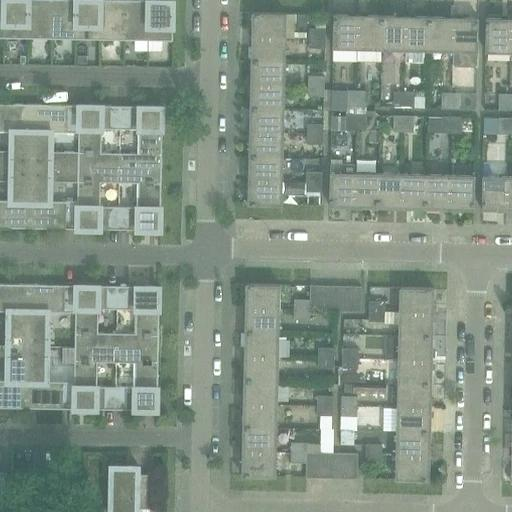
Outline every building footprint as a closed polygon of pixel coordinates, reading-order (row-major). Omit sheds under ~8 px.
[(3,0),(3,36),(27,37),(27,0),(3,0)] [(27,0),(27,37),(51,37),(51,0),(27,0)] [(51,0),(51,37),(75,38),(75,0),(51,0)] [(75,0),(75,38),(99,38),(99,0),(75,0)] [(99,0),(99,38),(123,38),(123,0),(99,0)] [(123,0),(123,38),(147,39),(147,0),(123,0)] [(147,0),(147,39),(172,39),(172,0),(147,0)] [(252,12),(251,29),(251,37),(285,37),(294,37),(294,25),(306,25),(306,14),(252,12)] [(357,15),(333,14),(332,47),(356,48),(357,15)] [(381,15),(357,15),(356,48),(380,49),(381,15)] [(405,16),(381,15),(380,49),(405,49),(405,16)] [(429,16),(405,16),(405,49),(429,50),(429,16)] [(454,17),(429,16),(429,50),(453,50),(454,17)] [(478,18),(454,17),(453,50),(477,51),(478,18)] [(485,18),(485,38),(485,51),(509,51),(510,18),(485,18)] [(309,28),(309,38),(325,39),(325,29),(309,28)] [(285,37),(251,37),(250,61),(284,61),(285,37)] [(325,39),(309,38),(309,48),(325,49),(325,39)] [(284,61),(250,61),(250,85),(284,85),(284,61)] [(308,76),(308,86),(324,86),(324,76),(308,76)] [(284,85),(250,85),(249,109),(283,109),(284,85)] [(324,86),(308,86),(308,96),(324,96),(323,110),(331,111),(332,90),(324,89),(324,86)] [(347,91),(346,111),(356,111),(356,91),(347,91)] [(366,91),(356,91),(356,111),(366,111),(366,91)] [(404,92),(394,92),(394,108),(404,108),(404,92)] [(414,92),(404,92),(404,108),(414,108),(414,92)] [(452,93),(442,93),(441,109),(451,109),(452,93)] [(461,93),(452,93),(451,109),(461,109),(461,93)] [(508,94),(498,94),(498,110),(508,110),(508,94)] [(31,104),(0,103),(0,131),(11,131),(11,151),(0,150),(0,165),(11,166),(30,166),(31,104)] [(67,105),(31,104),(30,166),(77,167),(78,152),(50,152),(51,132),(78,133),(78,124),(67,124),(67,105)] [(78,105),(78,124),(78,133),(78,152),(77,167),(119,168),(119,153),(101,152),(101,128),(110,128),(110,105),(78,105)] [(162,106),(130,106),(130,129),(139,129),(138,153),(119,153),(119,168),(161,168),(162,106)] [(283,109),(249,109),(249,133),(282,133),(283,109)] [(356,111),(346,111),(345,130),(355,131),(356,111)] [(366,111),(356,111),(355,131),(366,131),(366,111)] [(403,116),(393,116),(393,132),(403,132),(403,116)] [(413,116),(403,116),(403,132),(413,132),(413,116)] [(441,133),(451,133),(451,117),(441,117),(441,133)] [(461,117),(451,117),(451,133),(472,133),(472,120),(461,120),(461,117)] [(498,134),(508,134),(508,118),(498,118),(498,134)] [(323,124),(307,124),(307,134),(323,134),(323,124)] [(282,133),(249,133),(248,157),(282,157),(282,133)] [(323,134),(307,134),(307,144),(323,144),(323,134)] [(282,157),(248,157),(248,181),(281,181),(282,157)] [(30,166),(11,166),(0,165),(0,180),(10,181),(10,200),(0,199),(0,227),(29,228),(30,166)] [(77,167),(30,166),(29,228),(65,229),(66,209),(77,209),(77,201),(50,201),(50,181),(77,182),(77,167)] [(77,167),(77,182),(77,201),(77,209),(76,229),(108,229),(108,206),(100,206),(100,182),(119,183),(119,168),(77,167)] [(161,168),(119,168),(119,183),(138,183),(137,207),(129,207),(128,230),(160,230),(161,168)] [(306,172),(305,182),(322,182),(322,172),(306,172)] [(330,172),(329,186),(329,206),(352,207),(353,173),(330,172)] [(377,173),(353,173),(352,207),(376,207),(377,173)] [(401,174),(377,173),(376,207),(401,208),(401,174)] [(426,175),(401,174),(401,208),(425,208),(426,175)] [(450,175),(426,175),(425,208),(449,209),(450,175)] [(474,176),(450,175),(449,209),(473,209),(474,176)] [(482,176),(482,190),(481,210),(505,210),(506,176),(482,176)] [(281,181),(248,181),(247,204),(281,205),(281,181)] [(322,182),(305,182),(305,192),(321,192),(322,182)] [(0,311),(8,311),(7,346),(27,346),(28,284),(0,283),(0,311)] [(64,285),(28,284),(27,346),(47,346),(48,312),(75,313),(75,304),(64,304),(64,285)] [(245,284),(245,308),(278,309),(279,285),(245,284)] [(75,313),(74,347),(116,348),(116,333),(98,333),(98,309),(107,309),(107,286),(75,285),(75,304),(75,313)] [(310,285),(310,300),(309,310),(309,312),(322,312),(323,285),(310,285)] [(335,286),(323,285),(322,312),(335,312),(335,286)] [(135,333),(116,333),(116,348),(158,348),(159,286),(127,286),(127,309),(135,309),(135,333)] [(348,286),(335,286),(335,312),(348,313),(348,286)] [(361,286),(348,286),(348,313),(360,313),(361,286)] [(400,287),(399,311),(433,312),(433,288),(400,287)] [(294,300),(294,309),(309,310),(310,300),(294,300)] [(369,302),(369,310),(385,311),(385,302),(369,302)] [(245,308),(244,332),(278,333),(278,309),(245,308)] [(309,310),(294,309),(293,319),(309,320),(309,312),(309,310)] [(385,311),(369,310),(369,321),(384,321),(385,311)] [(399,311),(399,335),(432,336),(433,312),(399,311)] [(244,332),(244,356),(277,357),(278,333),(244,332)] [(386,336),(386,359),(432,360),(432,336),(399,335),(399,336),(386,336)] [(27,346),(7,346),(7,380),(0,379),(0,407),(26,408),(27,346)] [(47,346),(27,346),(26,408),(62,409),(62,389),(73,389),(74,381),(46,381),(47,346)] [(74,381),(73,389),(73,409),(105,409),(105,386),(97,386),(97,362),(116,362),(116,348),(74,347),(74,381)] [(158,348),(116,348),(116,362),(134,363),(134,387),(125,386),(125,410),(157,410),(158,348)] [(318,348),(318,358),(334,358),(334,348),(318,348)] [(342,348),(342,358),(358,358),(358,349),(342,348)] [(244,356),(243,380),(277,381),(277,357),(244,356)] [(334,358),(318,358),(318,367),(334,368),(334,358)] [(358,358),(342,358),(342,368),(358,368),(358,358)] [(385,383),(397,384),(398,383),(431,384),(432,360),(386,359),(385,383)] [(243,380),(243,404),(276,405),(277,381),(243,380)] [(398,383),(397,384),(397,407),(431,408),(431,384),(398,383)] [(386,384),(355,384),(337,384),(338,393),(342,393),(342,392),(353,393),(386,393),(386,384)] [(318,396),(318,406),(333,406),(334,396),(318,396)] [(342,396),(341,406),(357,406),(357,396),(342,396)] [(243,404),(242,428),(276,429),(276,405),(243,404)] [(333,406),(318,406),(317,415),(333,416),(333,406)] [(357,406),(341,406),(340,430),(354,430),(357,430),(357,406)] [(397,407),(396,431),(430,432),(431,408),(397,407)] [(242,428),(242,452),(275,453),(276,429),(242,428)] [(354,430),(340,430),(340,445),(354,445),(354,430)] [(396,431),(396,455),(429,456),(430,432),(396,431)] [(306,443),(290,442),(290,453),(306,454),(306,452),(306,443)] [(366,445),(366,454),(381,455),(382,445),(366,445)] [(275,453),(242,452),(241,476),(275,476),(275,453)] [(319,452),(306,452),(306,454),(306,463),(305,477),(318,478),(319,452)] [(332,453),(319,452),(318,478),(331,478),(332,453)] [(306,454),(290,453),(290,462),(306,463),(306,454)] [(345,453),(332,453),(331,478),(344,478),(345,453)] [(357,453),(345,453),(344,478),(357,478),(357,453)] [(381,455),(366,454),(365,464),(381,464),(381,455)] [(429,456),(396,455),(395,479),(429,480),(429,456)] [(138,466),(110,466),(110,510),(109,511),(136,511),(137,508),(150,509),(151,474),(138,474),(138,466)]
